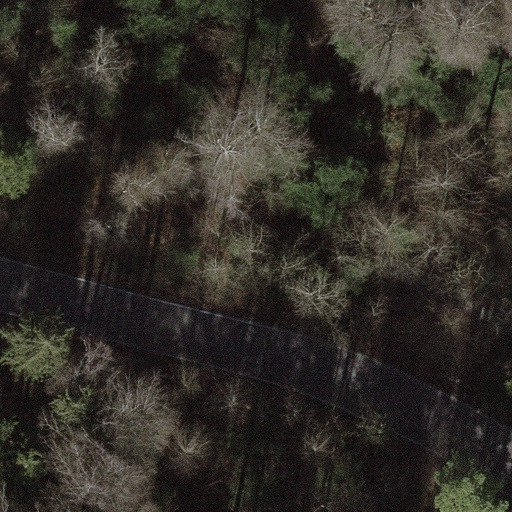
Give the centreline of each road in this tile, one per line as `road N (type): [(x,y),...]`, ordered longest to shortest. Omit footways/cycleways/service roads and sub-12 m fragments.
road 1 (track): [(511,323),(169,170),(0,105)]
road 2 (residential): [(511,465),(371,386),(181,325),(0,284)]
